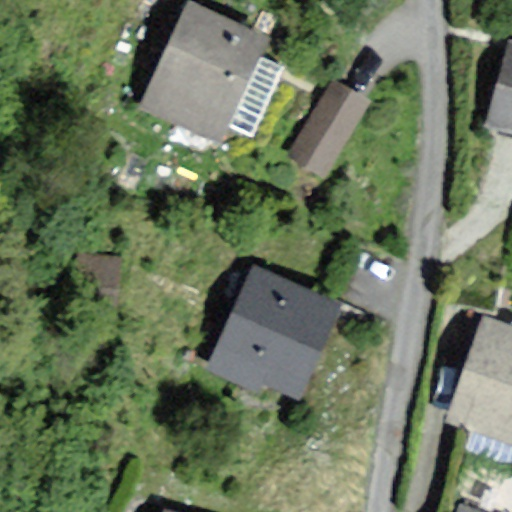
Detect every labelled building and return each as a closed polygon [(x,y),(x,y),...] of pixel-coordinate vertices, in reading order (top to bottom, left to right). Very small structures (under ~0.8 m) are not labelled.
[(258,43),(185,10),(140,107),(217,142),(225,124),(247,134),(266,94),(277,70),(251,59),(258,43)] [(511,47),(507,46),(485,127),(511,133),(511,47)] [(362,105),(331,86),(288,155),(319,174),(362,105)] [(330,310),(251,273),(206,369),(251,389),(254,382),(288,399),(330,310)] [(511,336),(481,325),(444,422),(472,433),(466,449),(508,464),(511,452),(511,336)] [(511,511),(511,497),(476,486),(467,511),(511,511)]
